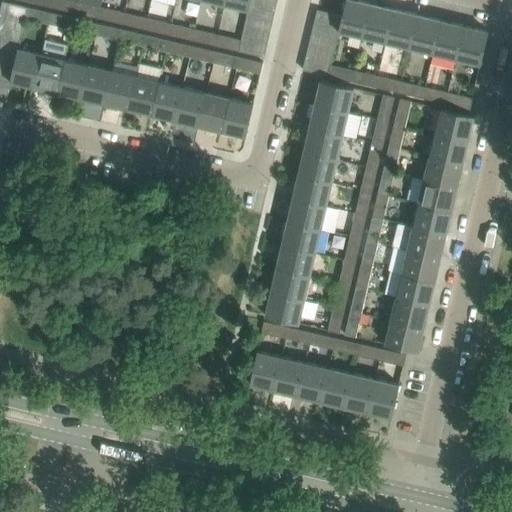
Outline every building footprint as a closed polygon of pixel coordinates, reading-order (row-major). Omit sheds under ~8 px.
[(77,1),(73,0),(51,0),(51,6),(74,12),(77,1)] [(248,9),(249,2),(249,0),(225,0),(225,4),(248,9)] [(339,30),(362,36),(370,3),(357,0),(345,0),(342,15),(339,27),(339,30)] [(0,13),(25,19),(25,18),(27,7),(2,1),(0,10),(0,13)] [(98,17),(100,6),(77,1),(74,12),(98,17)] [(273,20),(275,8),(250,2),(249,2),(248,9),(246,14),(273,20)] [(370,3),(362,36),(386,41),(394,9),(370,3)] [(124,12),(100,6),(98,17),(121,23),(124,12)] [(51,12),(27,7),(25,18),(49,23),(51,12)] [(314,21),(339,27),(342,15),(317,9),(314,21)] [(417,14),(394,9),(386,41),(410,47),(417,14)] [(75,18),(51,12),(49,23),(72,29),(75,18)] [(147,17),(124,12),(121,23),(145,28),(147,17)] [(0,25),(22,31),(25,19),(0,13),(0,25)] [(246,14),(243,26),(270,32),(273,20),(246,14)] [(441,20),(417,14),(410,47),(433,53),(441,20)] [(168,34),(171,23),(147,17),(145,28),(168,34)] [(75,18),(72,29),(96,34),(98,23),(75,18)] [(465,25),(441,20),(433,53),(457,58),(465,25)] [(314,21),(311,33),(336,39),(339,30),(339,27),(314,21)] [(122,29),(98,23),(96,34),(119,40),(122,29)] [(194,28),(171,23),(168,34),(192,39),(194,28)] [(0,25),(0,37),(20,42),(22,31),(0,25)] [(488,31),(465,25),(457,58),(480,64),(488,31)] [(267,44),(270,32),(243,26),(241,38),(267,44)] [(218,34),(194,28),(192,39),(215,45),(218,34)] [(119,40),(143,45),(145,34),(122,29),(119,40)] [(334,51),(336,39),(311,33),(309,45),(334,51)] [(145,34),(143,45),(166,51),(169,40),(145,34)] [(238,50),(240,39),(218,34),(215,45),(238,50)] [(18,48),(20,42),(0,37),(0,49),(16,54),(18,48)] [(241,38),(240,39),(238,50),(264,56),(267,44),(241,38)] [(166,51),(190,56),(192,45),(169,40),(166,51)] [(192,45),(190,56),(213,62),(215,51),(192,45)] [(309,45),(306,57),(331,63),(334,51),(309,45)] [(18,48),(16,54),(14,65),(11,77),(10,81),(11,81),(34,86),(42,53),(18,48)] [(0,49),(0,62),(14,65),(16,54),(0,49)] [(213,62),(236,67),(239,56),(215,51),(213,62)] [(34,86),(58,92),(65,59),(42,53),(34,86)] [(239,56),(236,67),(260,73),(263,62),(239,56)] [(328,75),(331,64),(331,63),(306,57),(303,69),(328,75)] [(89,64),(65,59),(58,92),(81,97),(89,64)] [(0,74),(11,77),(14,65),(0,62),(0,74)] [(81,97),(105,103),(112,70),(89,64),(81,97)] [(352,81),(354,70),(331,64),(328,75),(352,81)] [(136,75),(112,70),(105,103),(128,108),(136,75)] [(376,86),(378,75),(354,70),(352,81),(376,86)] [(0,74),(0,86),(9,88),(11,81),(10,81),(11,77),(0,74)] [(128,108),(151,114),(159,81),(136,75),(128,108)] [(399,92),(402,81),(378,75),(376,86),(399,92)] [(321,79),(315,103),(348,111),(354,87),(321,79)] [(183,86),(159,81),(151,114),(175,119),(183,86)] [(423,97),(425,86),(402,81),(399,92),(423,97)] [(6,100),(9,88),(0,86),(0,98),(3,99),(3,100),(6,101),(6,100)] [(175,119),(198,125),(206,92),(183,86),(175,119)] [(447,103),(449,92),(425,86),(423,97),(447,103)] [(230,97),(206,92),(198,125),(222,130),(230,97)] [(470,108),(472,97),(449,92),(447,103),(470,108)] [(383,94),(378,118),(389,120),(394,97),(383,94)] [(222,130),(246,136),(254,103),(230,97),(222,130)] [(405,124),(411,101),(400,98),(394,122),(405,124)] [(343,134),(348,111),(315,103),(310,127),(343,134)] [(441,108),(435,131),(468,139),(474,115),(441,108)] [(378,118),(372,141),(383,144),(389,120),(378,118)] [(394,122),(389,145),(400,148),(405,124),(394,122)] [(310,127),(304,150),(337,158),(343,134),(310,127)] [(463,162),(468,139),(435,131),(430,155),(463,162)] [(378,167),(383,144),(372,141),(366,165),(378,167)] [(389,145),(383,169),(394,171),(400,148),(389,145)] [(332,181),(337,158),(304,150),(299,174),(332,181)] [(430,155),(424,178),(457,186),(463,162),(430,155)] [(366,165),(361,188),(372,191),(378,167),(366,165)] [(378,192),(389,195),(394,171),(383,169),(378,192)] [(299,174),(293,197),(326,205),(332,181),(299,174)] [(451,210),(457,186),(424,178),(419,202),(451,210)] [(361,188),(355,212),(367,215),(372,191),(361,188)] [(378,192),(372,216),(383,219),(389,195),(378,192)] [(321,229),(326,205),(293,197),(288,221),(321,229)] [(419,202),(413,225),(446,233),(451,210),(419,202)] [(361,238),(367,215),(355,212),(350,235),(361,238)] [(372,216),(367,239),(378,242),(383,219),(372,216)] [(288,221),(282,244),(315,252),(321,229),(288,221)] [(399,222),(393,245),(408,249),(440,256),(446,233),(413,225),(399,222)] [(350,235),(344,259),(356,262),(361,238),(350,235)] [(361,263),(372,265),(378,242),(367,239),(361,263)] [(310,276),(315,252),(282,244),(277,268),(310,276)] [(408,249),(402,272),(435,280),(440,256),(408,249)] [(344,259),(338,282),(350,285),(356,262),(344,259)] [(367,289),(372,265),(361,263),(355,286),(367,289)] [(277,268),(271,292),(304,299),(310,276),(277,268)] [(429,304),(435,280),(402,272),(396,296),(429,304)] [(338,282),(333,306),(345,309),(350,285),(338,282)] [(350,310),(361,312),(367,289),(355,286),(350,310)] [(299,323),(304,299),(271,292),(266,315),(299,323)] [(396,296),(391,319),(424,327),(429,304),(396,296)] [(339,333),(345,309),(333,306),(327,330),(339,333)] [(356,337),(361,312),(350,310),(344,334),(356,337)] [(418,351),(424,327),(391,319),(385,343),(418,351)] [(264,321),(262,332),(285,337),(288,326),(264,321)] [(285,337),(309,343),(312,332),(288,326),(285,337)] [(312,332),(309,343),(333,348),(335,337),(312,332)] [(333,348),(356,354),(359,343),(335,337),(333,348)] [(356,354),(380,359),(383,349),(359,343),(356,354)] [(383,349),(380,359),(404,365),(406,354),(383,349)] [(273,389),(281,356),(257,350),(250,383),(273,389)] [(273,389),(297,395),(305,362),(281,356),(273,389)] [(321,400),(328,367),(305,362),(297,395),(321,400)] [(321,400),(344,406),(352,373),(328,367),(321,400)] [(368,411),(376,378),(352,373),(344,406),(368,411)] [(368,411),(392,417),(399,384),(376,378),(368,411)]
